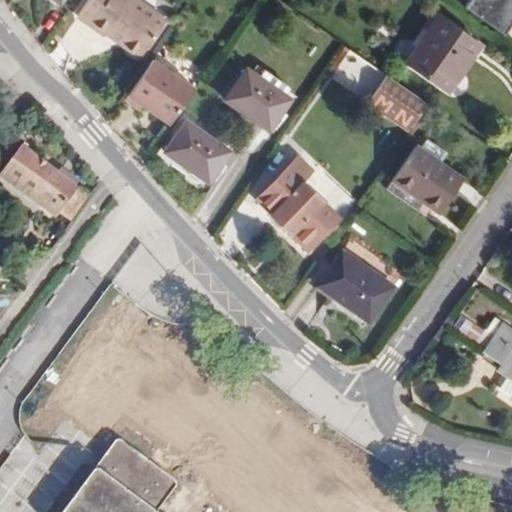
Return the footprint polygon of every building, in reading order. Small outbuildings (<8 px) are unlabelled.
[(140,0),(87,0),(79,13),(106,32),(109,27),(123,37),(124,44),(136,53),(143,51),(166,18),(140,0)] [(501,0),(479,0),(495,10),(501,0)] [(482,44),(440,15),(408,61),(450,90),(482,44)] [(109,27),(106,32),(124,44),(123,37),(109,27)] [(330,80),(365,90),(372,63),(337,53),(330,80)] [(195,89),(153,60),(125,100),(141,110),(144,106),(171,125),(195,89)] [(291,100),(246,70),(225,101),(273,134),(286,116),(282,113),(291,100)] [(361,105),(407,130),(424,99),(378,74),(361,105)] [(230,151),(186,121),(164,153),(214,187),(227,168),(221,164),(230,151)] [(449,152),(428,138),(421,147),(442,162),(449,152)] [(393,179),(425,201),(441,212),(465,178),(442,162),(421,147),(417,144),(393,179)] [(78,188),(21,145),(2,173),(60,215),(71,223),(91,196),(79,187),(78,188)] [(257,199),(308,251),(339,220),(302,183),(310,175),(296,160),(257,199)] [(60,215),(2,173),(0,175),(0,178),(57,220),(60,215)] [(425,201),(393,179),(387,187),(419,210),(425,201)] [(394,287),(342,250),(317,286),(369,322),(394,287)] [(510,375),(511,376),(511,330),(503,325),(484,353),(485,354),(483,357),(494,364),(497,359),(503,363),(501,364),(499,368),(510,375)] [(179,438),(197,412),(216,426),(229,408),(155,356),(124,400),(179,438)] [(511,376),(510,375),(502,389),(511,395),(511,376)] [(157,511),(178,484),(117,439),(62,511),(157,511)]
